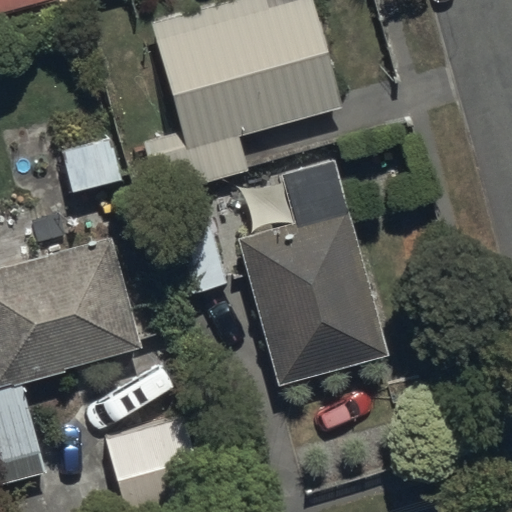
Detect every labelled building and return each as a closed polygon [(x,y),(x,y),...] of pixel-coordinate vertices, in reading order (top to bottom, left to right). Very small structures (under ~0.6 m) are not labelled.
[(56,0),(0,0),(0,16),(57,1),(56,0)] [(181,134),(174,136),(143,144),(157,198),(244,175),(234,138),(336,112),(308,1),(265,12),(262,0),(239,0),(151,23),(181,134)] [(62,149),(73,194),(120,184),(110,138),(62,149)] [(236,243),(275,386),(384,357),(333,169),(280,184),(292,228),(236,243)] [(183,303),(191,301),(225,289),(224,285),(205,216),(162,227),(183,303)] [(0,489),(46,476),(20,387),(140,352),(109,241),(0,270),(0,489)] [(183,423),(103,443),(121,511),(183,511),(205,507),(183,423)]
